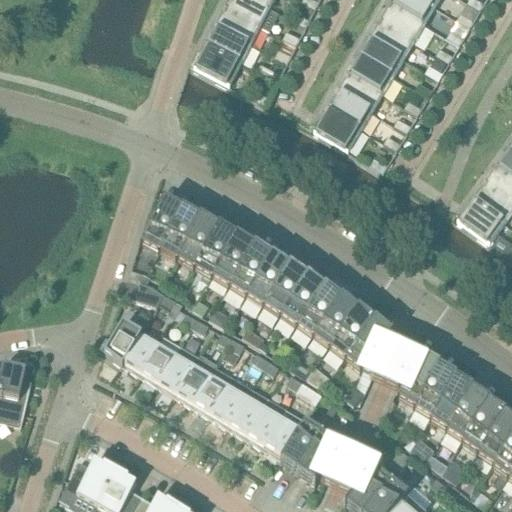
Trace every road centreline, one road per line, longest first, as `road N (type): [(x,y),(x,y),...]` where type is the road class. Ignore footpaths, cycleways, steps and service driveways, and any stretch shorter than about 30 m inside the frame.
road 1 (unclassified): [(511,369),(408,292),(148,145)]
road 2 (residential): [(82,342),(148,145)]
road 3 (residential): [(237,511),(63,408)]
road 4 (residential): [(511,9),(409,180)]
road 5 (unclassified): [(0,100),(148,145)]
